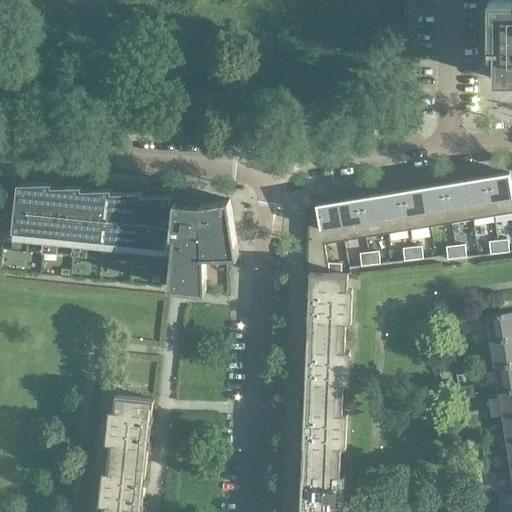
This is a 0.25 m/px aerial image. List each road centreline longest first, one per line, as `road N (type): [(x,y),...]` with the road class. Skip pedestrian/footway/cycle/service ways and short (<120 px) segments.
road 1 (residential): [(251,511),(271,169)]
road 2 (residential): [(271,169),(0,140)]
road 3 (residential): [(448,152),(271,169)]
road 4 (residential): [(448,152),(448,0)]
